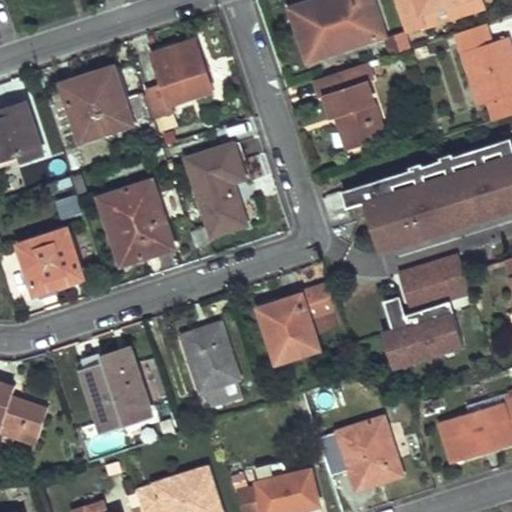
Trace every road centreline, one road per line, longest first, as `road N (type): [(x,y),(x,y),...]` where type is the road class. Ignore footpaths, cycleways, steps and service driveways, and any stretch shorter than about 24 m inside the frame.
road 1 (residential): [(235,0),(331,246),(35,351),(0,339)]
road 2 (residential): [(0,52),(164,0)]
